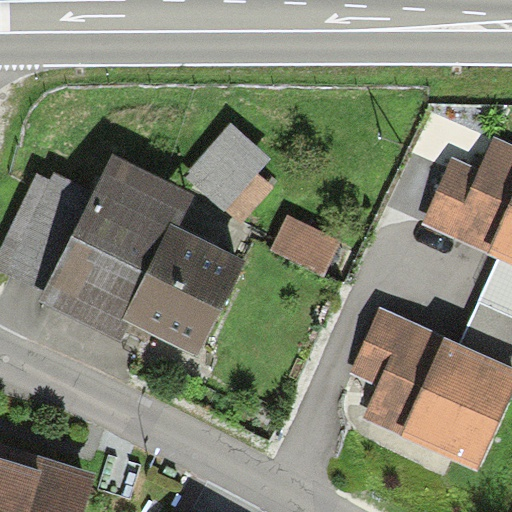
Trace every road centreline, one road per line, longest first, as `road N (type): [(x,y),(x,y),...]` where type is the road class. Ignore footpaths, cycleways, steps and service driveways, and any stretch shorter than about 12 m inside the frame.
road 1 (primary): [(511,15),(0,14)]
road 2 (residential): [(323,511),(0,357)]
